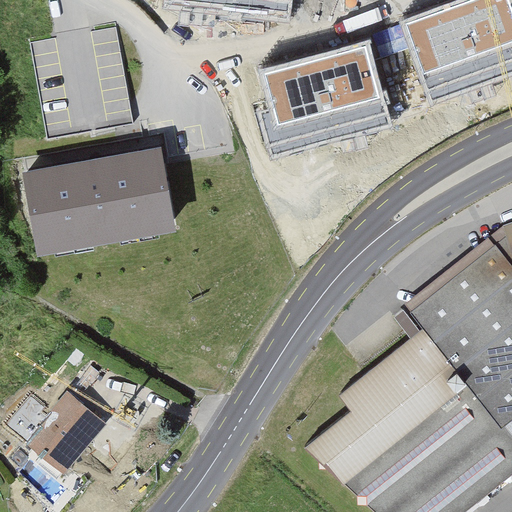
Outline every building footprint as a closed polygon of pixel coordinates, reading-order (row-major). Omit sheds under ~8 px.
[(292,0),(169,0),(168,6),(290,19),(292,0)] [(511,0),(454,0),(401,20),(432,105),(511,75),(511,0)] [(112,25),(31,39),(48,133),(126,118),(121,90),(108,92),(106,77),(69,84),(67,72),(56,74),(54,63),(98,55),(100,66),(118,63),(112,25)] [(366,36),(260,66),(269,100),(257,104),(272,159),(391,125),(366,36)] [(163,144),(25,168),(39,251),(178,226),(163,144)] [(361,414),(317,448),(377,511),(472,511),(511,480),(511,227),(508,229),(411,308),(431,334),(347,398),(361,414)] [(27,442),(26,443),(64,476),(108,426),(70,393),(48,417),(27,442)] [(27,442),(48,417),(41,411),(46,406),(31,394),(5,424),(27,442)]
